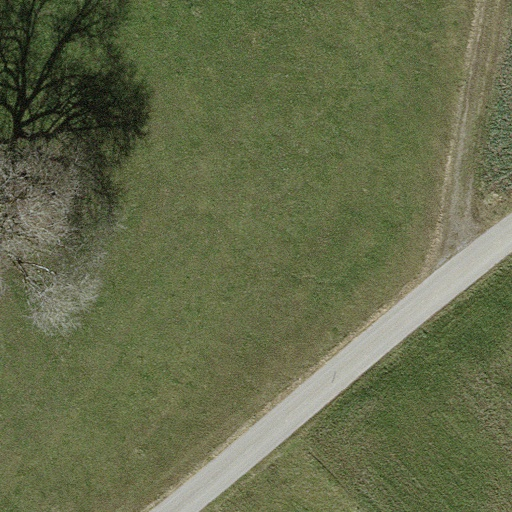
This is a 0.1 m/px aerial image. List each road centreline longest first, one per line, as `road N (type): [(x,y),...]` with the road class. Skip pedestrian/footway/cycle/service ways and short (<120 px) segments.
road 1 (unclassified): [(179,511),(440,280),(511,228)]
road 2 (track): [(440,280),(498,0)]
